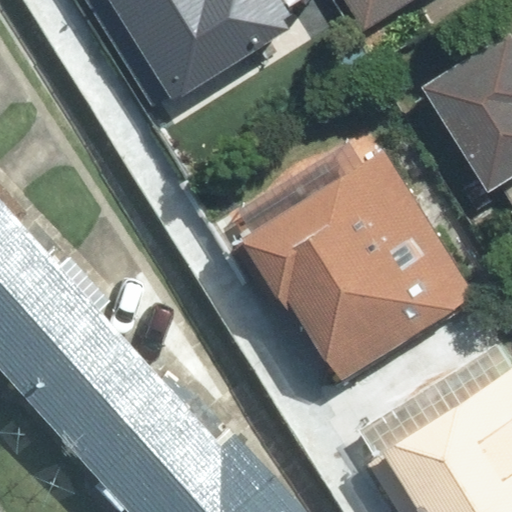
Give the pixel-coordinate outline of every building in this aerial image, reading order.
[(106,0),(167,97),(316,5),(312,0),(106,0)] [(431,0),(350,0),(372,36),(431,0)] [(511,14),(430,64),(506,187),(511,183),(511,14)] [(487,283),(395,136),(266,216),(358,364),(487,283)] [(0,170),(0,343),(142,511),(300,511),(310,502),(71,275),(70,276),(0,170)] [(511,511),(511,327),(384,402),(448,511),(511,511)]
